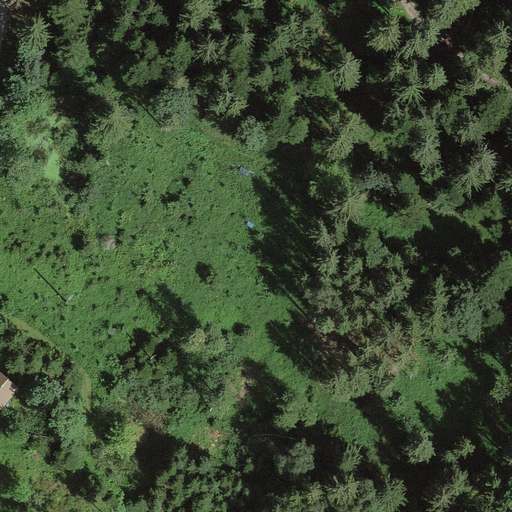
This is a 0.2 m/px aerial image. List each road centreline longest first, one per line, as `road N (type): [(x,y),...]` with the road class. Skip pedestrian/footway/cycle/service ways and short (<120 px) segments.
road 1 (track): [(10,17),(65,56),(142,147),(209,185),(418,214),(496,236),(511,252)]
road 2 (track): [(463,57),(496,236)]
road 3 (track): [(412,0),(463,57),(511,86)]
